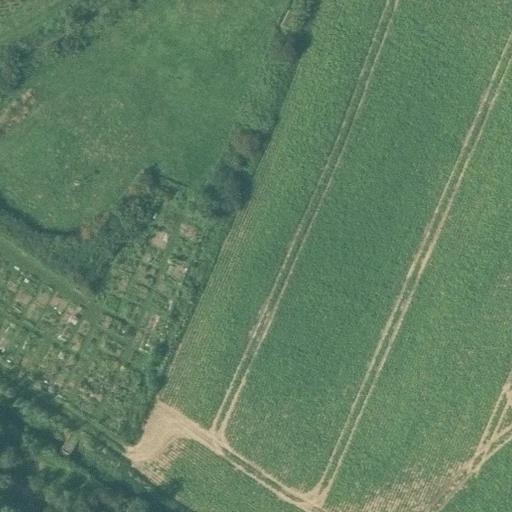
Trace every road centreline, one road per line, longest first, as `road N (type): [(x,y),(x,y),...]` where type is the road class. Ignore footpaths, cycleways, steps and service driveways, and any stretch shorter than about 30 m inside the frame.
road 1 (track): [(165,0),(0,162)]
road 2 (track): [(0,367),(118,446)]
